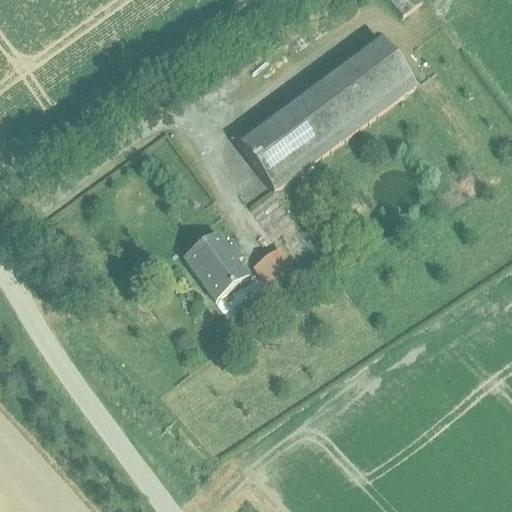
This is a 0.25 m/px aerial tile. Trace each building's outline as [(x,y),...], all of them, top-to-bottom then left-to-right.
[(386,0),(401,19),(420,5),(416,0),(386,0)] [(306,63),(317,78),(380,32),(369,17),(306,63)] [(234,144),(272,195),(414,90),(376,38),(234,144)] [(183,262),(214,304),(247,279),(216,237),(183,262)] [(251,271),(268,293),(295,274),(278,251),(251,271)]
